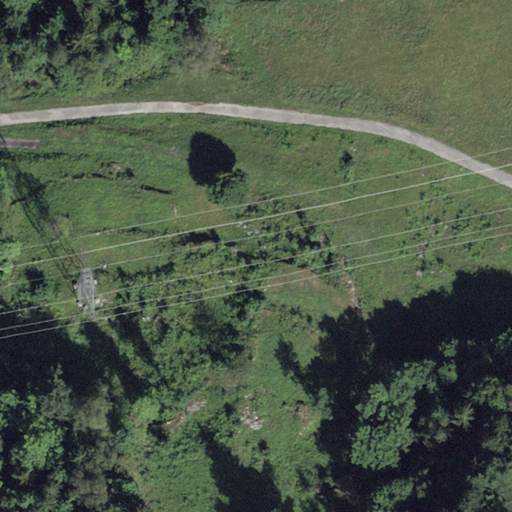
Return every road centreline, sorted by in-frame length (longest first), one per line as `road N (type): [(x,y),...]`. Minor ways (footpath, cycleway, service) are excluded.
road 1 (track): [(0,143),(110,147),(294,193),(331,215),(390,280),(427,347),(418,359),(390,359),(280,287)]
road 2 (track): [(0,121),(188,108),(354,124),(420,140),(511,182)]
